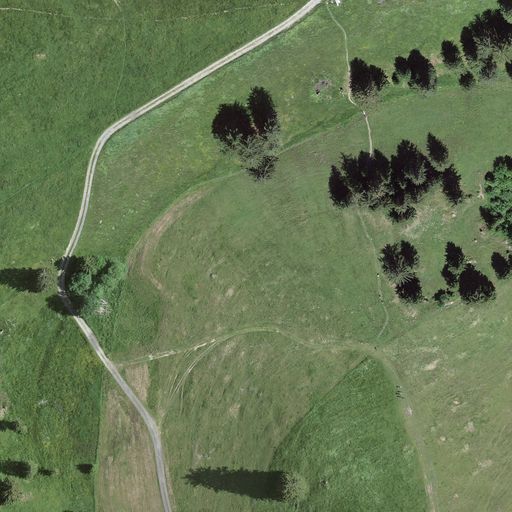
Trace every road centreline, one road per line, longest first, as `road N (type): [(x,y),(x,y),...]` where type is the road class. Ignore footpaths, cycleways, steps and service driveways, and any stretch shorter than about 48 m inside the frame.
road 1 (track): [(319,0),(103,140),(60,279),(112,367)]
road 2 (track): [(112,367),(210,335),(271,327),(285,338),(382,357),(410,376),(427,416),(433,511)]
road 3 (track): [(112,367),(149,425),(167,511)]
